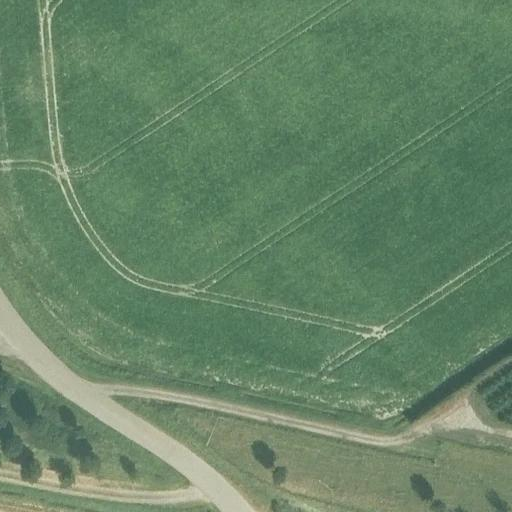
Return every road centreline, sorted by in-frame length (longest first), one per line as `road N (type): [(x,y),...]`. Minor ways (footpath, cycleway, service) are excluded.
road 1 (unclassified): [(233,511),(193,470),(83,397),(0,312)]
road 2 (track): [(214,488),(152,497),(0,472)]
